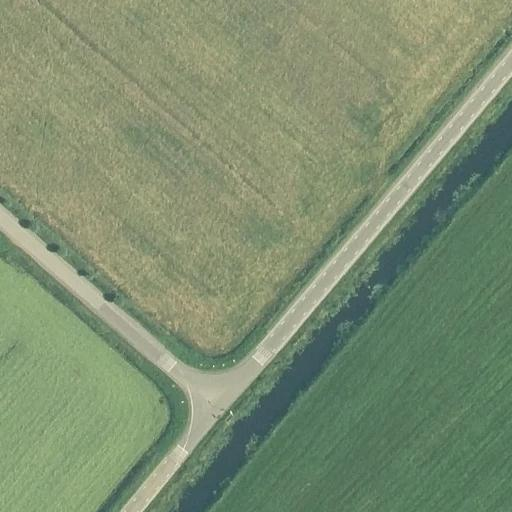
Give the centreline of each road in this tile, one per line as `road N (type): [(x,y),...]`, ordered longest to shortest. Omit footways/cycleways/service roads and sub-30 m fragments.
road 1 (tertiary): [(213,404),(511,58)]
road 2 (unclassified): [(213,404),(0,218)]
road 3 (unclassified): [(125,511),(213,404)]
